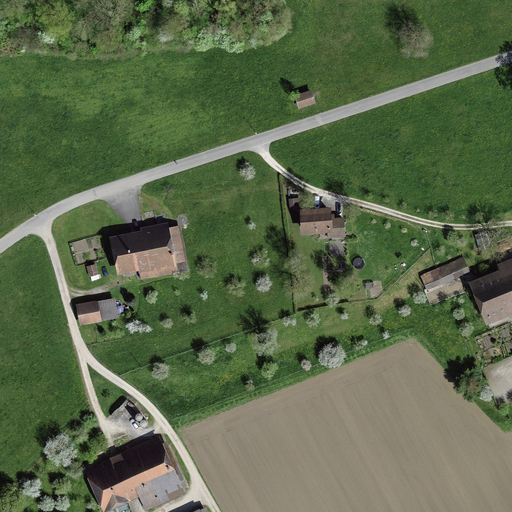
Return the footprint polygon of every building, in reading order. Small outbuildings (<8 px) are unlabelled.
[(294,97),(298,110),(316,104),(312,91),(294,97)] [(288,189),(290,208),(299,207),(297,189),(288,189)] [(331,204),(300,206),(301,231),(327,230),(328,236),(345,235),(344,215),(335,216),(334,212),(331,212),(331,204)] [(141,229),(110,234),(117,273),(139,269),(140,279),(189,270),(180,224),(169,226),(168,221),(140,226),(141,229)] [(511,255),(497,262),(499,267),(468,279),(487,323),(508,314),(509,316),(511,314),(511,255)] [(463,256),(420,274),(427,290),(470,271),(463,256)] [(96,263),(86,265),(89,276),(99,273),(96,263)] [(76,303),(80,324),(119,316),(115,296),(95,300),(95,299),(76,303)] [(185,492),(160,435),(84,468),(103,511),(139,495),(145,509),(185,492)]
